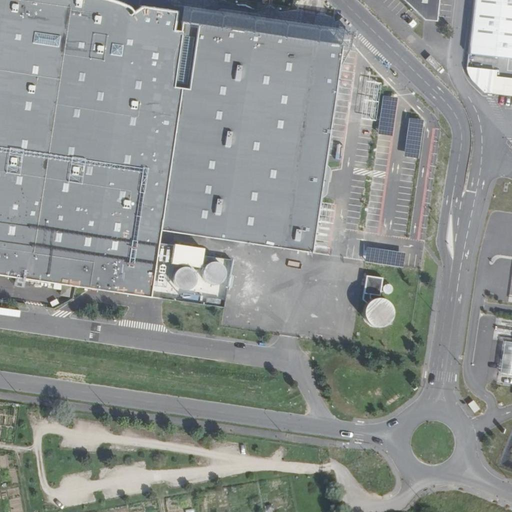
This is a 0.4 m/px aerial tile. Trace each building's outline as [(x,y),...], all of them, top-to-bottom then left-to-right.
[(420,270),(423,271),(445,124),(396,75),(370,50),(330,44),(297,39),(181,22),(154,42),(134,16),(135,15),(136,14),(136,12),(134,10),(131,7),(121,3),(111,0),(0,0),(0,278),(153,301),(161,243),(163,233),(364,262),(420,270)] [(407,0),(426,19),(438,21),(440,0),(407,0)] [(511,0),(474,0),(470,54),(511,58),(511,0)] [(177,256),(175,260),(174,264),(174,268),(176,272),(179,275),(183,277),(188,278),(192,277),(196,274),(198,271),(200,267),(200,263),(199,259),(196,255),(193,253),(188,252),(184,252),(180,253),(177,256)] [(209,257),(200,276),(219,285),(228,266),(209,257)] [(373,298),(371,299),(369,300),(368,301),(367,303),(366,304),(365,306),(364,307),(364,309),(363,311),(363,312),(364,314),(364,316),(365,317),(365,319),(366,321),(367,322),(369,323),(370,324),(372,325),(373,326),(375,326),(377,327),(378,327),(380,327),(382,326),(384,326),(386,325),(388,323),(389,322),(391,320),(392,318),(393,316),(393,314),(393,312),(393,309),(393,307),(392,305),(391,303),(389,302),(388,300),(386,299),(384,298),(381,297),(379,297),(377,297),(375,297),(373,298)] [(352,335),(355,322),(341,319),(338,332),(352,335)] [(511,374),(511,342),(504,341),(503,346),(502,355),(499,373),(511,374)]
